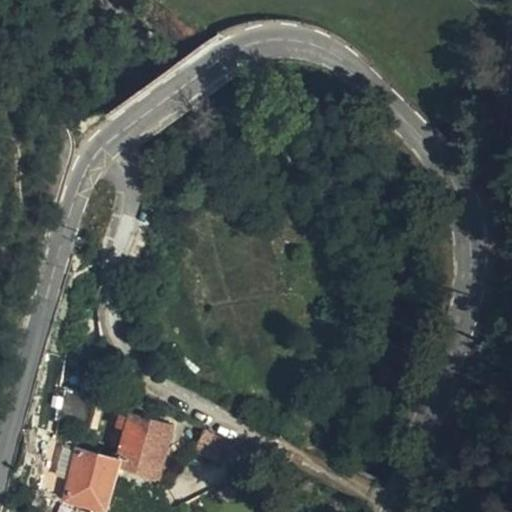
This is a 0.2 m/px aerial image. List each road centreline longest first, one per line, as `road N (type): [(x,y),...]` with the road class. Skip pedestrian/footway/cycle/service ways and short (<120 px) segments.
road 1 (secondary): [(394,511),(459,354),(472,263),(462,189),(441,155),(321,42),(260,38),(231,50)]
road 2 (secondary): [(0,461),(77,184),(118,133),(231,50)]
